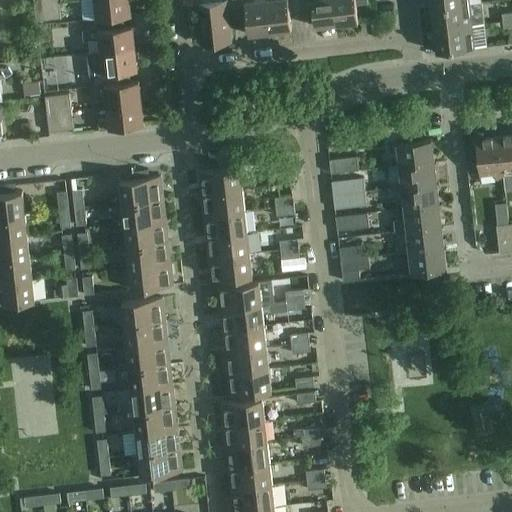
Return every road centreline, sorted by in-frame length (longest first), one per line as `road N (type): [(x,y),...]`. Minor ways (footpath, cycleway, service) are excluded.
road 1 (residential): [(356,511),(305,111)]
road 2 (residential): [(214,511),(174,138)]
road 3 (residential): [(174,57),(407,35)]
road 4 (residential): [(465,258),(446,67)]
road 5 (residential): [(174,138),(0,155)]
road 6 (residential): [(305,111),(174,138)]
